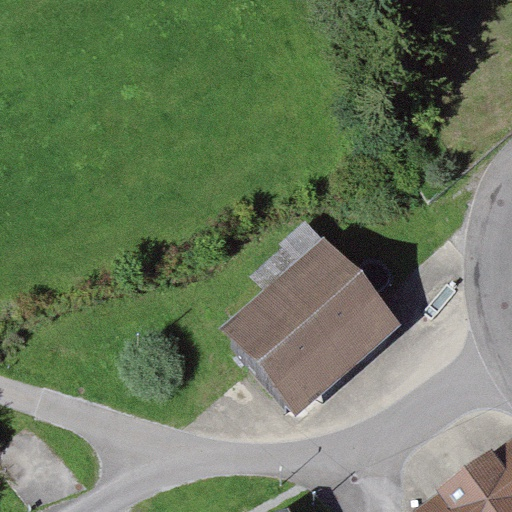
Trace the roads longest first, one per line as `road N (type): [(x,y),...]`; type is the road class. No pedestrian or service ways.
road 1 (track): [(98,511),(176,471),(369,454),(510,367)]
road 2 (track): [(0,391),(101,424),(176,471)]
road 3 (unclassified): [(511,182),(491,240),(493,305),(511,369)]
